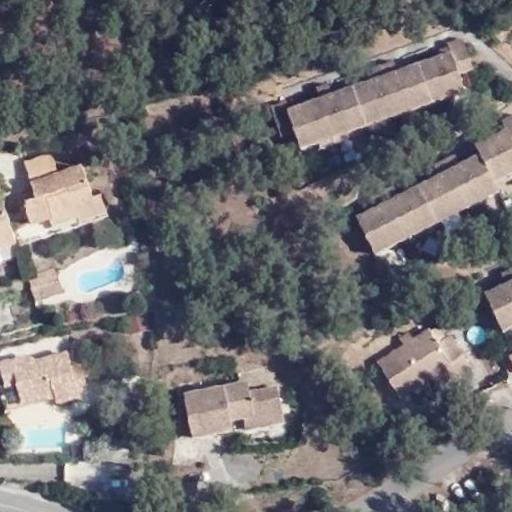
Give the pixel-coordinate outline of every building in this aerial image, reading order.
[(296,134),(457,76),(452,59),(466,53),(456,23),(440,28),(443,38),(392,57),(387,45),(365,52),(369,64),(328,80),(324,68),(311,71),(315,83),(283,96),(278,85),(265,89),(275,121),(289,117),(296,134)] [(367,240),(488,178),(483,168),(511,154),(511,149),(507,136),(511,133),(511,115),(505,101),(492,107),(498,117),(465,134),(469,142),(449,152),(443,142),(423,152),(428,164),(389,184),(383,172),(361,182),(367,195),(347,205),(367,240)] [(47,133),(20,142),(30,170),(18,174),(26,198),(8,204),(12,218),(14,224),(103,195),(97,174),(89,178),(78,145),(54,153),(47,133)] [(0,221),(12,218),(8,204),(0,178),(0,221)] [(24,255),(32,281),(59,273),(52,247),(24,255)] [(481,283),(487,306),(495,324),(511,314),(511,255),(493,264),(497,274),(481,283)] [(477,285),(487,306),(481,283),(477,285)] [(394,323),(410,315),(406,306),(390,315),(394,323)] [(444,343),(449,354),(453,360),(466,352),(445,316),(434,320),(425,307),(410,315),(394,323),(370,336),(391,372),(421,356),(444,343)] [(23,334),(22,334),(0,339),(0,364),(0,385),(1,391),(51,378),(53,383),(75,378),(74,374),(84,372),(76,343),(67,345),(63,330),(30,338),(29,337),(28,336),(25,335),(23,334)] [(511,342),(503,347),(511,363),(511,362),(511,342)] [(427,366),(449,354),(444,343),(421,356),(427,366)] [(242,399),(268,396),(265,373),(239,376),(237,367),(173,376),(179,418),(220,412),(219,399),(230,397),(242,396),(242,399)] [(270,407),(268,396),(242,399),(242,396),(230,397),(233,412),(270,407)]
